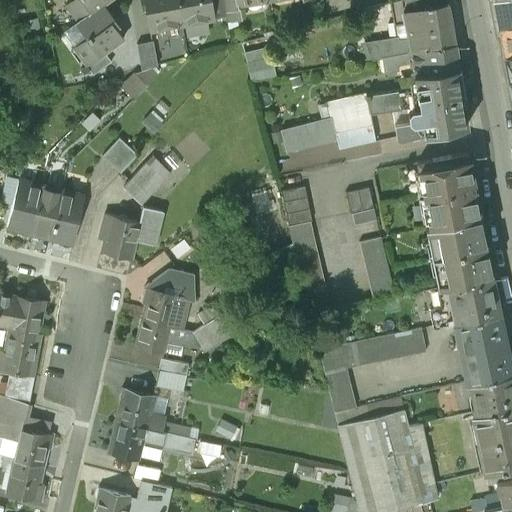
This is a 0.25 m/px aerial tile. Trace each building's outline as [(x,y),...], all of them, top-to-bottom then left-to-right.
[(66,0),(64,2),(77,20),(102,2),(104,0),(66,0)] [(177,0),(144,0),(150,28),(182,22),(177,0)] [(177,0),(182,22),(215,16),(212,0),(177,0)] [(223,0),(212,0),(215,16),(226,14),(223,0)] [(235,0),(223,0),(226,14),(228,23),(239,21),(237,5),(235,0)] [(446,0),(421,0),(403,4),(406,21),(410,50),(428,47),(427,45),(454,41),(446,0)] [(511,0),(494,0),(500,30),(511,26),(511,0)] [(77,20),(76,21),(87,36),(73,46),(85,63),(104,49),(122,36),(110,19),(113,17),(102,2),(77,20)] [(403,4),(391,6),(393,20),(401,19),(401,21),(406,21),(403,4)] [(38,19),(23,22),(27,38),(37,36),(42,35),(38,19)] [(511,26),(500,30),(505,53),(511,51),(511,26)] [(27,38),(19,40),(22,51),(39,47),(37,36),(27,38)] [(152,40),(136,43),(141,69),(151,66),(156,64),(152,40)] [(454,41),(427,45),(428,47),(410,50),(380,55),(384,72),(397,69),(396,64),(412,61),(414,73),(457,66),(454,41)] [(268,45),(243,52),(250,80),(276,75),(268,45)] [(104,49),(85,63),(92,72),(111,58),(104,49)] [(40,51),(22,55),(25,66),(42,62),(40,51)] [(141,69),(132,71),(118,84),(131,98),(157,73),(151,66),(141,69)] [(457,66),(414,73),(416,86),(419,105),(389,109),(395,137),(402,140),(466,123),(457,66)] [(416,86),(328,100),(328,102),(318,104),(321,117),(331,115),(337,139),(338,147),(373,140),(367,113),(389,109),(419,105),(416,86)] [(164,124),(151,112),(141,123),(154,135),(164,124)] [(321,117),(290,125),(296,149),(337,139),(331,115),(321,117)] [(14,140),(0,136),(0,149),(11,153),(14,140)] [(136,154),(118,137),(101,154),(120,172),(136,154)] [(469,150),(418,160),(429,224),(478,213),(480,213),(475,186),(477,186),(475,176),(474,176),(469,150)] [(151,156),(123,187),(141,204),(169,173),(151,156)] [(6,175),(0,199),(11,201),(17,178),(6,175)] [(11,201),(5,226),(28,231),(40,183),(17,178),(11,201)] [(40,183),(28,231),(50,237),(61,189),(40,183)] [(304,184),(281,190),(288,224),(310,219),(312,218),(304,184)] [(368,186),(346,191),(350,212),(352,211),(355,223),(375,219),(368,186)] [(84,194),(61,189),(50,237),(72,242),(84,194)] [(139,222),(103,214),(99,232),(104,233),(100,250),(130,257),(135,238),(153,243),(161,212),(142,207),(139,222)] [(429,224),(425,225),(437,285),(491,274),(478,213),(429,224)] [(310,219),(288,224),(291,236),(313,231),(310,219)] [(313,231),(291,236),(297,265),(319,260),(313,231)] [(380,234),(358,239),(361,252),(383,246),(380,234)] [(383,246),(361,252),(372,298),(394,294),(383,246)] [(162,249),(139,266),(147,277),(170,260),(162,249)] [(330,306),(319,260),(297,265),(308,311),(330,306)] [(169,267),(143,286),(145,287),(142,296),(145,297),(140,318),(180,328),(188,297),(194,299),(194,273),(169,267)] [(437,285),(443,320),(451,319),(498,309),(491,274),(437,285)] [(45,301),(0,292),(0,325),(8,327),(37,332),(41,310),(43,311),(45,301)] [(229,293),(196,313),(202,324),(222,312),(227,309),(236,303),(229,293)] [(236,322),(227,309),(222,312),(230,325),(236,322)] [(498,309),(451,319),(465,379),(470,378),(511,369),(498,309)] [(180,328),(140,318),(134,343),(164,350),(166,341),(192,345),(191,354),(198,355),(202,355),(202,350),(234,331),(230,325),(222,312),(202,324),(192,331),(180,328)] [(421,325),(317,347),(334,410),(357,405),(348,366),(426,349),(421,325)] [(37,332),(8,327),(4,349),(0,347),(0,366),(10,368),(29,372),(37,332)] [(180,362),(160,357),(157,369),(177,374),(180,362)] [(29,372),(10,368),(5,394),(24,400),(29,372)] [(177,374),(157,369),(154,381),(181,388),(184,376),(177,374)] [(511,369),(470,378),(476,410),(511,402),(511,369)] [(153,394),(121,387),(119,395),(122,396),(116,418),(162,429),(164,420),(165,416),(149,412),(153,394)] [(24,400),(5,394),(0,411),(4,412),(24,417),(24,415),(28,401),(24,400)] [(357,405),(334,410),(359,511),(379,511),(416,503),(415,501),(436,496),(421,421),(408,424),(400,394),(357,405)] [(511,402),(476,410),(471,411),(484,469),(511,463),(511,402)] [(46,420),(24,415),(24,417),(4,412),(2,421),(6,422),(3,432),(18,435),(13,457),(41,463),(46,442),(49,443),(51,433),(43,431),(46,420)] [(162,429),(116,418),(109,449),(138,456),(142,441),(162,445),(162,444),(191,451),(194,436),(188,435),(168,431),(162,429)] [(190,426),(164,420),(162,429),(168,431),(188,435),(190,426)] [(204,450),(224,454),(226,440),(206,436),(204,450)] [(41,463),(13,457),(5,490),(39,498),(42,484),(37,483),(41,463)] [(158,468),(135,463),(131,476),(140,478),(155,482),(158,468)] [(511,476),(496,480),(498,492),(499,492),(502,504),(511,502),(511,476)] [(155,482),(140,478),(137,489),(169,496),(171,486),(155,482)] [(136,495),(98,486),(96,495),(98,495),(94,511),(164,511),(169,496),(137,489),(136,495)] [(511,511),(511,502),(502,504),(472,511),(511,511)]
